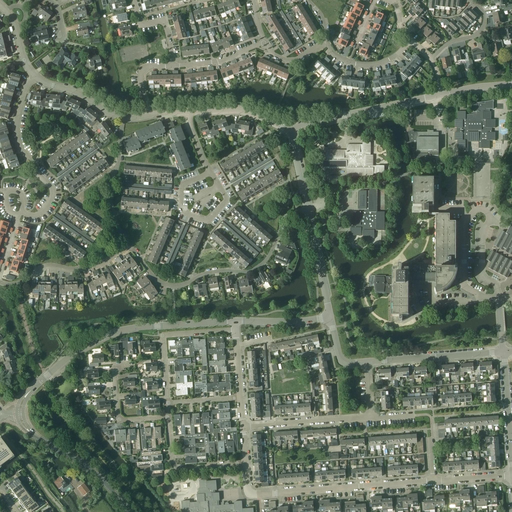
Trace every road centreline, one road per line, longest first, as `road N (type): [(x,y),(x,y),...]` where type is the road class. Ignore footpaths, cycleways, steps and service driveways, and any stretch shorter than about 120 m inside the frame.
road 1 (residential): [(307,210),(279,221),(258,267),(180,285),(160,283),(124,244)]
road 2 (tertiary): [(30,390),(108,334),(234,321)]
road 3 (residential): [(249,492),(433,482)]
road 4 (residential): [(35,77),(17,140),(52,192),(38,214),(20,212)]
road 5 (tertiary): [(291,132),(440,95)]
road 6 (residential): [(235,330),(162,335),(167,403)]
road 7 (tertiary): [(366,362),(502,352)]
road 8 (residential): [(0,282),(17,283),(48,264),(100,263),(124,244)]
road 9 (residential): [(210,172),(182,184),(181,211),(207,222),(227,199),(219,187)]
road 10 (residential): [(124,244),(109,190),(122,117)]
road 11 (residential): [(370,417),(243,426)]
road 12 (residential): [(168,417),(174,468),(245,465)]
road 13 (tertiary): [(128,511),(95,474),(34,435)]
road 14 (residential): [(498,298),(482,271),(488,215),(476,209),(466,219)]
